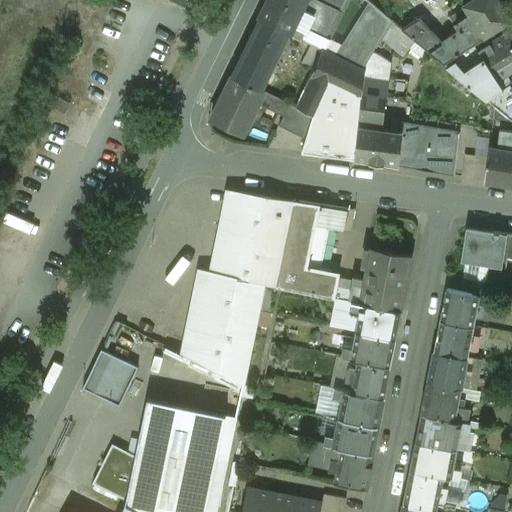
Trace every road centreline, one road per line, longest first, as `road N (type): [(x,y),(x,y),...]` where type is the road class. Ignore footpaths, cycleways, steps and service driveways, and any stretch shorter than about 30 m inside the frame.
road 1 (residential): [(0,511),(171,155)]
road 2 (residential): [(445,196),(382,511)]
road 3 (residential): [(171,155),(445,196)]
road 4 (residential): [(247,0),(171,155)]
